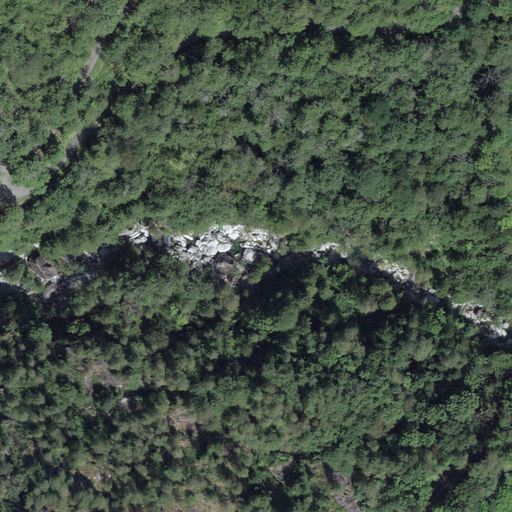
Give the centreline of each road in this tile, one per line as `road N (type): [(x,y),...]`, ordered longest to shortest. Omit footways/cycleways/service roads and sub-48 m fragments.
road 1 (track): [(471,0),(440,24),(393,32),(303,27),(198,36),(156,62),(36,186),(16,195),(0,187)]
road 2 (track): [(0,175),(43,142),(131,0)]
